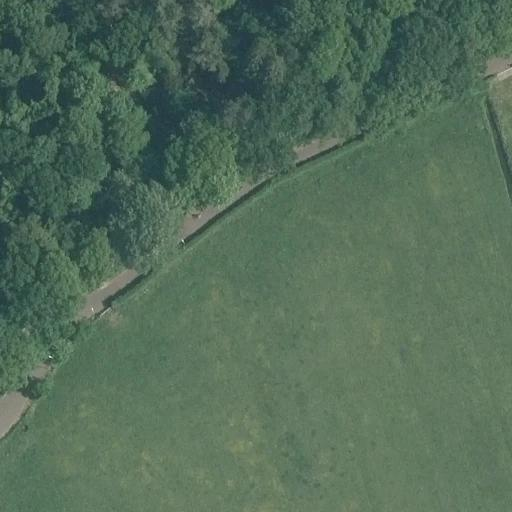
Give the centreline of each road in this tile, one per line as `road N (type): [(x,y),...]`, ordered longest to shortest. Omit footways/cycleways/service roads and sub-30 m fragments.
road 1 (unclassified): [(85,310),(309,152),(511,61)]
road 2 (unclassified): [(85,310),(72,293),(57,197),(0,48)]
road 3 (unclassified): [(0,416),(52,335),(85,310)]
